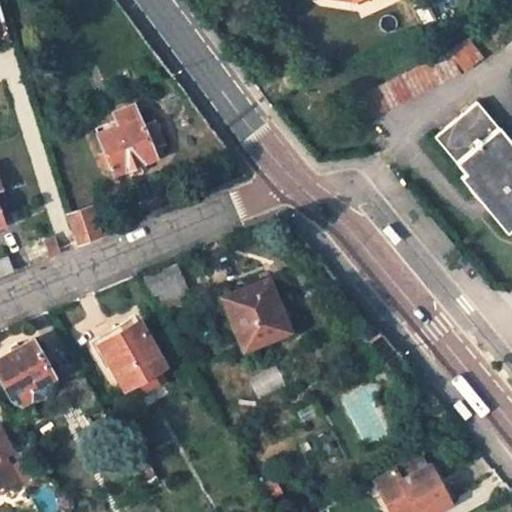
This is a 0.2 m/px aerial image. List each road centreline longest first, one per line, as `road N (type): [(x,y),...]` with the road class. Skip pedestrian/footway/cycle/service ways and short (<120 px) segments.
road 1 (tertiary): [(511,437),(360,244),(288,181)]
road 2 (unclassified): [(0,307),(288,181)]
road 3 (tertiary): [(288,181),(154,0)]
